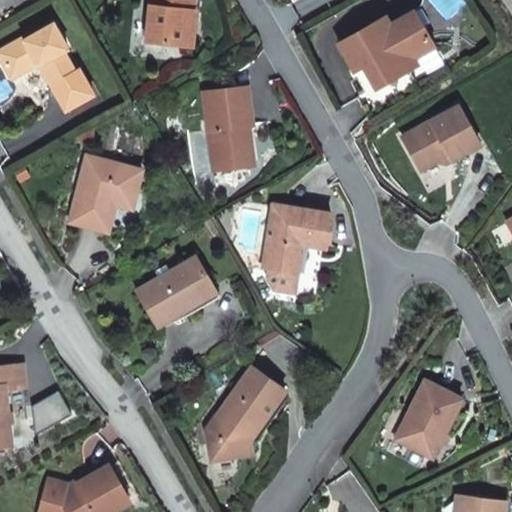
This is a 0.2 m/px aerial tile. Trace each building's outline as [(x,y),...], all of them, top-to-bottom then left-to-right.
[(189,46),(193,0),(150,0),(146,42),(189,46)] [(385,17),(338,44),(354,71),(367,64),(371,69),(367,71),(376,88),(408,70),(405,62),(433,47),(413,11),(389,25),(385,17)] [(53,23),(24,39),(22,37),(0,49),(0,59),(9,74),(33,60),(42,69),(51,84),(74,71),(63,52),(68,49),(53,23)] [(408,70),(437,53),(433,47),(405,62),(408,70)] [(203,92),(213,170),(238,167),(238,159),(248,158),(253,157),(250,136),(245,137),(244,125),(249,125),(253,124),(248,86),(203,92)] [(480,145),(458,105),(402,137),(421,171),(436,162),(449,155),(453,160),(480,145)] [(449,155),(436,162),(444,165),(453,160),(449,155)] [(86,156),(71,222),(104,230),(105,225),(111,197),(129,201),(135,203),(143,169),(86,156)] [(248,158),(238,159),(238,167),(249,166),(254,165),(253,157),(248,158)] [(110,232),(116,204),(133,208),(135,203),(129,201),(111,197),(105,225),(104,230),(110,232)] [(272,204),(263,267),(269,268),(297,273),(302,243),(326,247),(331,213),(272,204)] [(194,257),(133,291),(154,328),(185,310),(183,305),(212,289),(194,257)] [(294,292),(297,273),(269,268),(267,277),(274,289),(294,292)] [(212,289),(183,305),(185,310),(186,311),(188,315),(217,299),(212,289)] [(0,447),(12,446),(9,414),(6,389),(26,387),(24,364),(0,366),(0,447)] [(252,366),(206,431),(214,436),(208,444),(211,460),(252,454),(251,441),(249,428),(249,427),(251,424),(258,429),(285,390),(252,366)] [(424,379),(395,438),(433,458),(440,443),(438,438),(440,434),(444,435),(462,398),(424,379)] [(249,428),(251,441),(258,429),(251,424),(249,427),(249,428)] [(206,431),(208,444),(214,436),(206,431)] [(438,438),(440,443),(445,442),(448,437),(444,435),(440,434),(438,438)] [(107,511),(128,500),(108,465),(78,483),(77,487),(72,486),(49,480),(39,511),(107,511)] [(457,494),(454,511),(503,511),(505,500),(457,494)]
